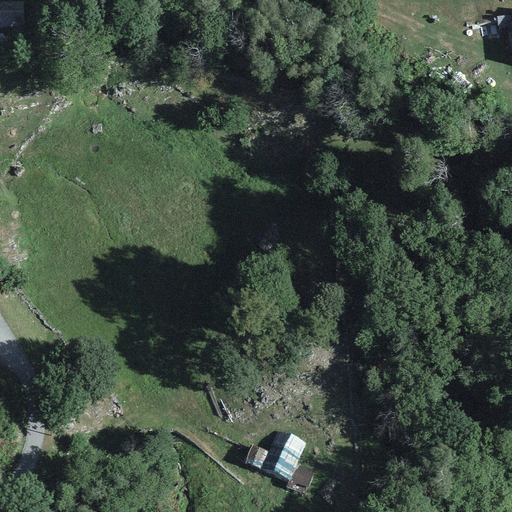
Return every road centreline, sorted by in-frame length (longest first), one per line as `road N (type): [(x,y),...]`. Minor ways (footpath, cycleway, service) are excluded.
road 1 (track): [(17,478),(63,472),(146,417),(173,413)]
road 2 (unclassified): [(0,350),(26,377),(35,413),(28,459),(0,496)]
